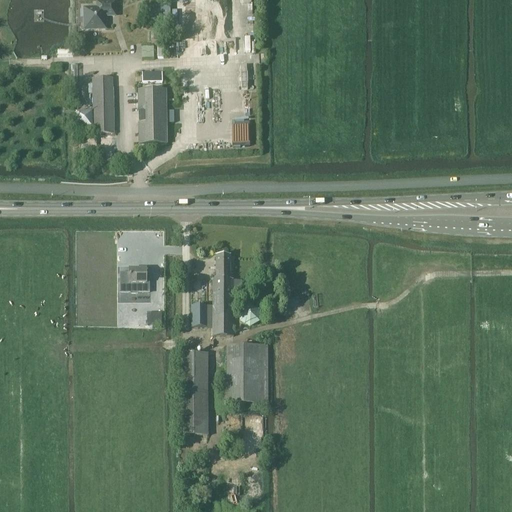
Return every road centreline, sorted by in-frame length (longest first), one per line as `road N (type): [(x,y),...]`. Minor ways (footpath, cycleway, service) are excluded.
road 1 (unclassified): [(139,192),(511,179)]
road 2 (primary): [(294,208),(511,226)]
road 3 (primary): [(511,197),(294,208)]
road 4 (primary): [(139,208),(294,208)]
road 5 (unclassified): [(0,187),(139,192)]
road 6 (primary): [(0,208),(139,208)]
